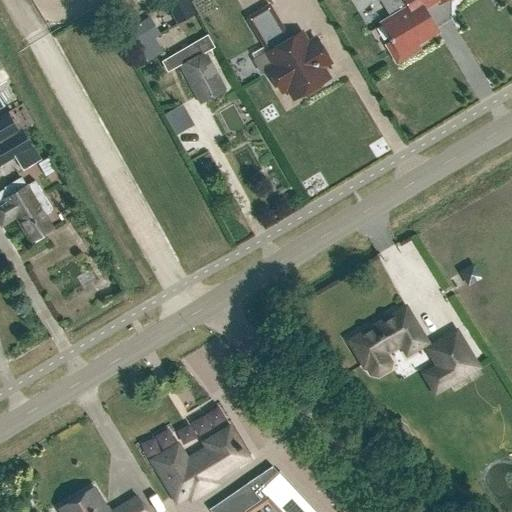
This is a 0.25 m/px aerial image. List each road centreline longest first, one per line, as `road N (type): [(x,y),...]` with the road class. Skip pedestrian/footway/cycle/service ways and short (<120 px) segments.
road 1 (track): [(390,511),(179,288),(16,0)]
road 2 (tertiary): [(511,123),(0,428)]
